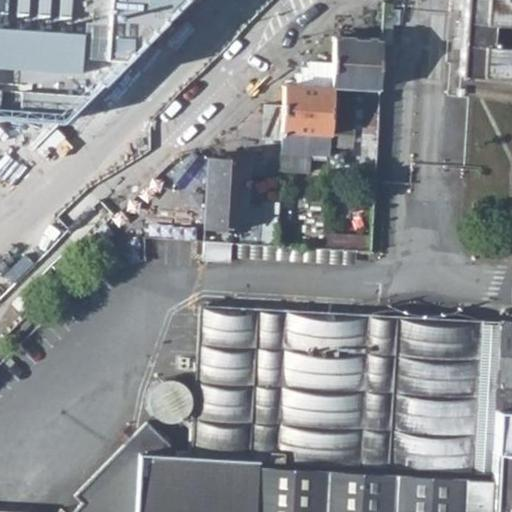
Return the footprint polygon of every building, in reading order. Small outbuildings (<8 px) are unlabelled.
[(182,0),(0,0),(0,119),(60,123),(182,0)] [(511,81),(511,0),(454,0),(455,12),(466,12),(461,78),(511,81)] [(401,21),(401,7),(382,7),(380,39),(379,73),(392,73),(393,21),(401,21)] [(335,66),(333,124),(358,124),(358,91),(379,91),(379,73),(380,39),(337,38),(335,66)] [(285,94),(285,135),(332,136),(333,124),(335,66),(306,67),(285,94)] [(364,101),(363,163),(374,163),(376,101),(364,101)] [(259,160),(208,158),(206,229),(250,230),(251,170),(259,171),(259,160)] [(369,236),(327,236),(326,249),(369,251),(369,236)] [(205,241),(205,263),(233,264),(233,244),(205,241)] [(511,511),(511,324),(201,308),(193,460),(171,459),(171,447),(147,423),(58,511),(511,511)] [(179,383),(168,381),(158,384),(151,389),(146,400),(147,410),(152,419),(161,425),(172,427),(182,423),(188,416),(191,406),(190,397),(185,389),(179,383)]
